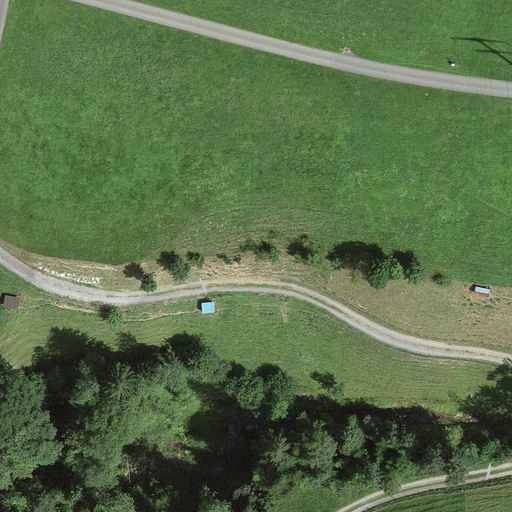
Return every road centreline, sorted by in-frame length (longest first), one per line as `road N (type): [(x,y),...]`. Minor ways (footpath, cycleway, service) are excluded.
road 1 (track): [(0,251),(23,271),(90,293),(151,294),(206,283),(305,291),(406,341),(511,361)]
road 2 (residential): [(511,89),(368,68),(102,0)]
road 3 (track): [(511,469),(346,511)]
